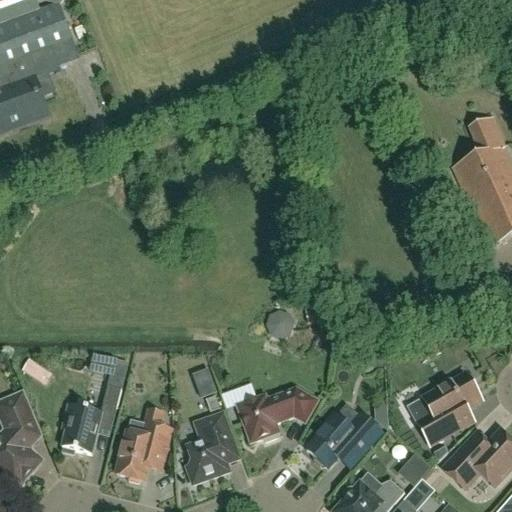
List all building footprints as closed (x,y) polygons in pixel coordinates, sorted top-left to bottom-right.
[(0,0),(0,138),(48,121),(47,118),(41,101),(35,84),(50,78),(58,75),(49,52),(71,45),(57,8),(56,8),(40,14),(34,0),(0,0)] [(489,250),(511,239),(511,174),(501,151),(506,149),(493,121),(470,132),(482,159),(453,172),(489,250)] [(279,315),(272,336),(294,343),(301,322),(279,315)] [(432,343),(408,345),(421,369),(440,358),(432,343)] [(53,378),(50,375),(30,362),(22,374),(42,387),(42,386),(46,389),(53,378)] [(116,388),(129,391),(133,372),(120,369),(116,388)] [(467,413),(481,404),(466,378),(452,387),(450,384),(438,390),(440,393),(424,402),(433,418),(418,426),(431,449),(474,425),(467,413)] [(118,411),(122,393),(108,390),(104,408),(118,411)] [(280,436),(276,427),(294,421),(305,427),(318,405),(297,392),(268,403),(266,399),(237,409),(251,447),(264,442),(265,446),(277,442),(279,436),(280,436)] [(0,407),(0,417),(7,434),(0,441),(0,478),(16,493),(33,473),(34,472),(34,471),(34,469),(33,468),(31,466),(33,457),(28,453),(40,440),(22,398),(0,407)] [(92,458),(97,438),(103,417),(69,408),(66,421),(70,422),(62,456),(75,459),(76,454),(92,458)] [(144,485),(148,472),(161,475),(170,438),(170,433),(160,430),(163,417),(150,414),(143,439),(128,436),(117,478),(128,481),(129,485),(139,488),(141,484),(144,485)] [(194,488),(229,475),(227,469),(240,464),(224,417),(209,423),(196,427),(199,435),(202,445),(187,450),(192,464),(189,469),(187,470),(194,488)] [(336,420),(307,453),(314,460),(314,465),(321,470),(325,470),(328,472),(337,461),(350,472),(362,458),(382,436),(361,417),(359,419),(349,431),(336,420)] [(495,491),(511,472),(511,446),(500,436),(489,449),(477,437),(443,473),(465,493),(480,477),(495,491)] [(418,460),(404,476),(417,487),(431,471),(418,460)] [(345,502),(345,503),(337,511),(391,511),(405,497),(391,484),(381,489),(368,477),(355,491),(354,491),(353,491),(351,491),(350,491),(349,492),(347,493),(346,494),(345,495),(345,496),(344,498),(344,499),(344,501),(345,502)] [(511,511),(511,500),(501,511),(511,511)]
